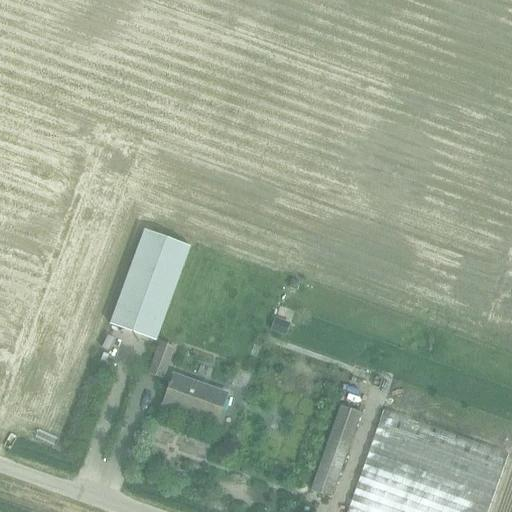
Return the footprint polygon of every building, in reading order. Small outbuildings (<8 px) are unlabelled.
[(190,247),(145,230),(111,324),(156,341),(190,247)] [(287,314),(304,318),(306,308),(289,304),(287,314)] [(160,342),(149,372),(164,378),(175,347),(160,342)] [(174,375),(163,404),(217,424),(227,394),(174,375)] [(341,405),(311,490),(331,497),(361,412),(341,405)] [(487,511),(508,454),(383,409),(347,511),(487,511)]
